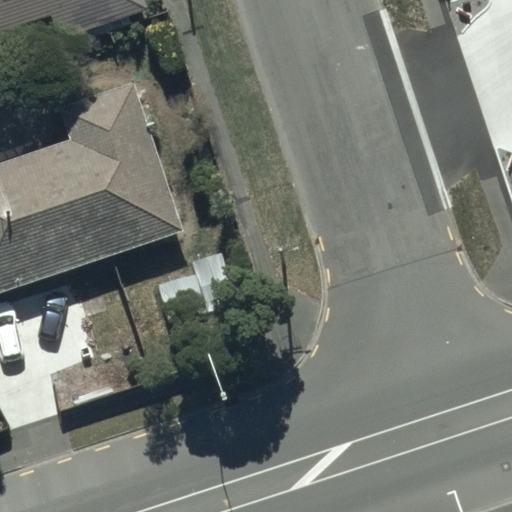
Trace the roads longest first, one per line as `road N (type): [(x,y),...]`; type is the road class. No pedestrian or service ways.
road 1 (residential): [(445,423),(306,0)]
road 2 (tertiary): [(445,423),(178,511)]
